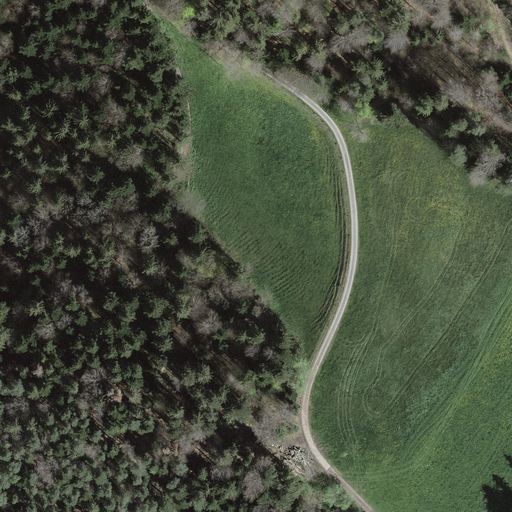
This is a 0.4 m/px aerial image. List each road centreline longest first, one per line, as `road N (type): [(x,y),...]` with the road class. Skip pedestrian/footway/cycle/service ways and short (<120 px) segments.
road 1 (track): [(371,511),(325,467),(308,439),(303,402),(354,261),(354,189),(338,133),(314,105),(193,32),(168,0)]
road 2 (track): [(152,0),(184,67),(188,159),(171,188),(138,209),(0,250)]
